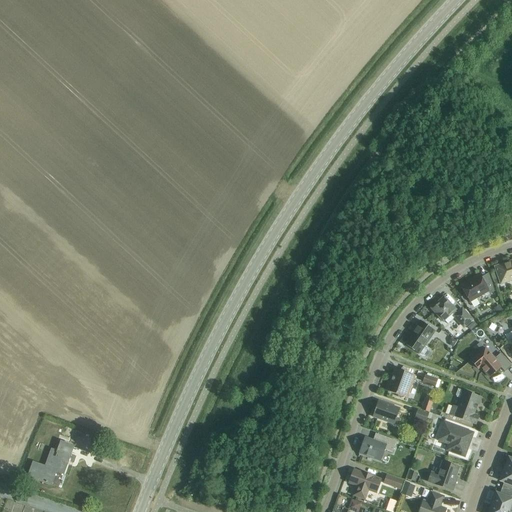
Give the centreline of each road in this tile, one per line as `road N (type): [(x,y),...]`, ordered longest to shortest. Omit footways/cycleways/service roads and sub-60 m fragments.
road 1 (tertiary): [(140,511),(211,348),(281,225),(353,119),(458,0)]
road 2 (residential): [(325,511),(400,325),(461,267),(511,248)]
road 3 (residential): [(470,511),(511,397)]
